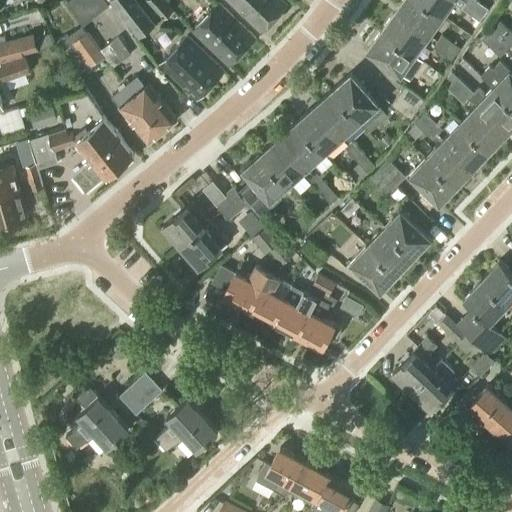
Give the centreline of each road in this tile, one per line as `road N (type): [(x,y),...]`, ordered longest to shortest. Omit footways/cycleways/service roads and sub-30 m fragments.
road 1 (residential): [(73,241),(245,98),(334,0)]
road 2 (residential): [(311,397),(136,307),(73,241)]
road 3 (residential): [(311,397),(333,386),(511,200)]
road 4 (residential): [(511,509),(311,397)]
road 5 (residential): [(167,511),(281,409),(311,397)]
road 6 (secondary): [(37,511),(4,390)]
